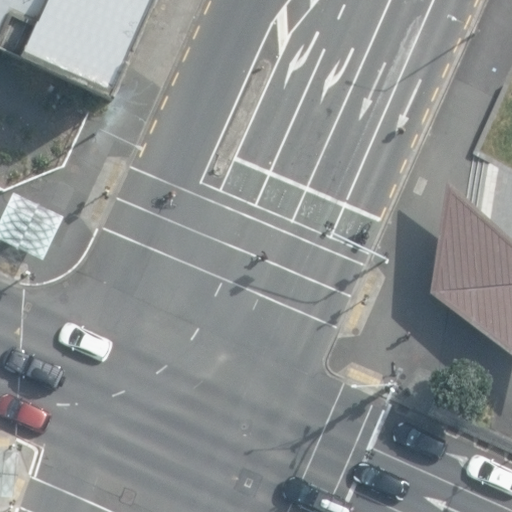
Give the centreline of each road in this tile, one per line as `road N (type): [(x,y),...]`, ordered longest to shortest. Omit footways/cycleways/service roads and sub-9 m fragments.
road 1 (secondary): [(157,421),(343,0)]
road 2 (trunk): [(361,511),(157,421)]
road 3 (trunk): [(157,421),(0,350)]
road 4 (secondary): [(61,511),(157,421)]
